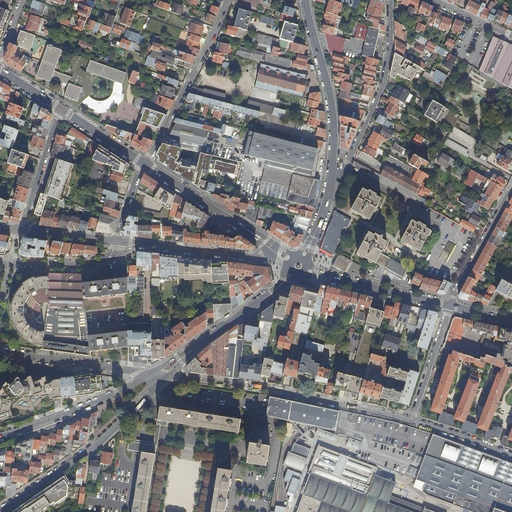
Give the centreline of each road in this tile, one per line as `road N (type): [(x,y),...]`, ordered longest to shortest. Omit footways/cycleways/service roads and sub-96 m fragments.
road 1 (residential): [(413,421),(168,375)]
road 2 (secondary): [(0,511),(95,444),(168,375)]
road 3 (residential): [(332,172),(345,168),(381,88),(389,0)]
road 4 (secondary): [(305,0),(332,110),(332,172)]
road 5 (secondary): [(151,373),(0,436)]
road 6 (residential): [(116,240),(255,258),(270,253)]
road 7 (residential): [(151,373),(0,352)]
road 8 (secondary): [(307,270),(449,305)]
road 9 (unclassified): [(449,305),(511,190)]
road 10 (secondary): [(251,232),(144,164)]
road 11 (residential): [(20,229),(60,109)]
road 12 (secondary): [(291,273),(191,350)]
road 13 (unclassified): [(413,421),(449,305)]
road 14 (residential): [(10,263),(94,264),(114,253),(116,240)]
